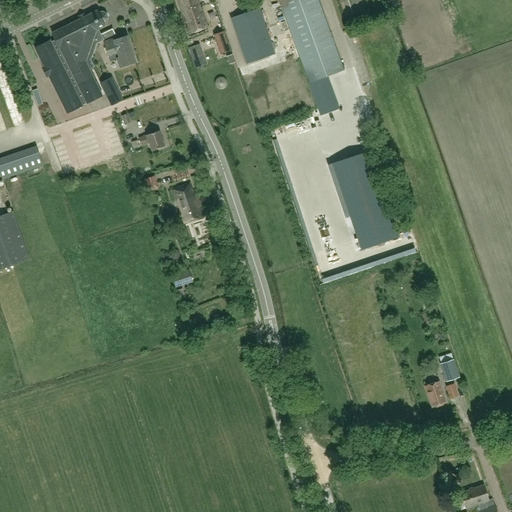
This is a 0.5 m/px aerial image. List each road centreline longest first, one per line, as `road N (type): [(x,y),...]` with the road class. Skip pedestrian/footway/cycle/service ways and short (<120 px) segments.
road 1 (tertiary): [(314,461),(218,157),(157,0)]
road 2 (unclassified): [(314,461),(511,437)]
